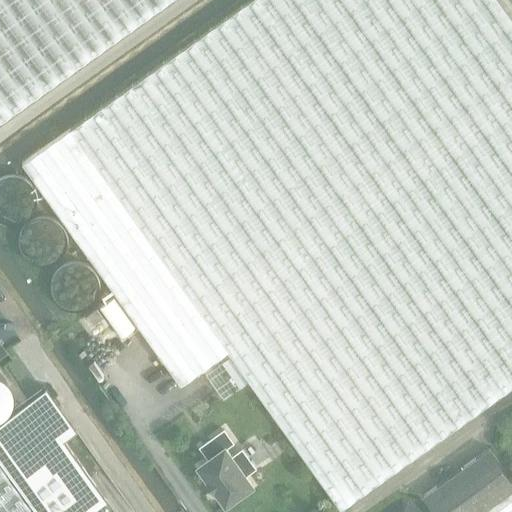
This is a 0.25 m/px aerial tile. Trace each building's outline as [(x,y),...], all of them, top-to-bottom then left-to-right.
[(0,0),(0,120),(167,0),(0,0)] [(511,18),(499,0),(248,0),(70,128),(228,350),(342,509),(511,386),(511,18)] [(70,128),(22,162),(181,383),(228,350),(70,128)] [(97,309),(87,317),(92,325),(103,317),(97,309)] [(229,358),(206,374),(224,400),(247,384),(229,358)] [(45,387),(0,418),(0,454),(41,511),(86,511),(106,498),(63,438),(75,429),(45,387)] [(208,458),(198,465),(226,504),(253,485),(246,474),(255,467),(242,449),(232,456),(226,448),(233,442),(224,430),(200,447),(208,458)] [(511,511),(511,480),(489,449),(423,496),(434,511),(511,511)] [(0,511),(30,511),(0,468),(0,511)]
